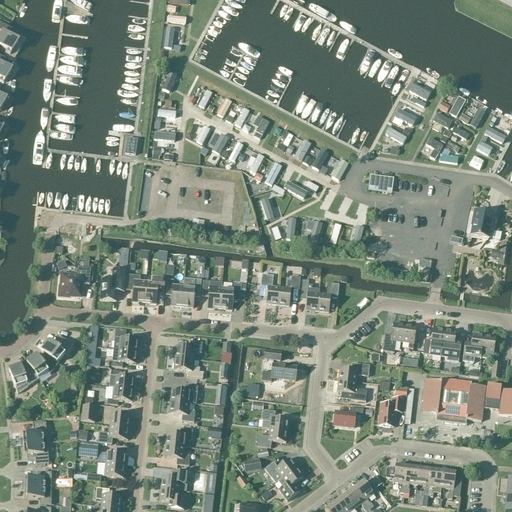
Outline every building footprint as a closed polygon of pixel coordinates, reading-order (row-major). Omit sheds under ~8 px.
[(496,15),(508,20),(511,10),(511,6),(501,3),(496,15)] [(164,22),(183,25),(185,16),(173,14),(175,5),(167,4),(164,22)] [(16,41),(19,36),(0,24),(0,32),(2,33),(0,36),(0,47),(10,53),(9,55),(10,55),(18,43),(16,41)] [(167,50),(179,50),(179,32),(168,31),(167,50)] [(0,79),(4,82),(3,84),(11,72),(9,70),(13,65),(0,56),(0,79)] [(172,73),(169,81),(164,79),(160,91),(169,94),(176,74),(172,73)] [(419,86),(416,90),(426,95),(431,86),(419,79),(416,84),(419,86)] [(196,105),(203,109),(212,93),(205,89),(196,105)] [(402,100),(418,109),(422,102),(406,93),(402,100)] [(455,118),(465,100),(457,96),(447,113),(455,118)] [(215,114),(222,118),(231,102),(224,98),(215,114)] [(445,112),(448,105),(439,101),(436,108),(445,112)] [(242,107),(233,125),(240,129),(249,111),(242,107)] [(156,110),(156,120),(175,119),(175,109),(156,110)] [(411,126),(417,114),(413,111),(410,116),(398,109),(394,117),(411,126)] [(465,124),(469,118),(461,113),(457,119),(465,124)] [(474,127),(482,117),(478,114),(470,124),(474,127)] [(432,123),(449,131),(452,124),(435,116),(432,123)] [(260,134),(266,122),(259,119),(253,131),(260,134)] [(175,142),(173,125),(165,126),(167,143),(175,142)] [(201,126),(196,144),(203,146),(208,128),(201,126)] [(482,134),(501,146),(505,138),(487,126),(482,134)] [(466,140),(468,134),(454,128),(451,134),(466,140)] [(386,137),(402,144),(405,137),(390,130),(386,137)] [(214,144),(220,150),(229,140),(223,135),(214,144)] [(427,158),(434,161),(442,145),(427,137),(424,145),(431,149),(427,158)] [(293,156),(302,160),(310,143),(301,139),(293,156)] [(135,157),(137,141),(127,140),(125,156),(135,157)] [(474,148),(486,156),(491,148),(479,140),(474,148)] [(237,143),(230,157),(239,161),(246,147),(237,143)] [(290,145),(283,150),(287,155),(293,151),(290,145)] [(451,153),(451,146),(441,146),(440,164),(456,165),(457,153),(451,153)] [(221,150),(219,157),(225,159),(227,152),(221,150)] [(311,167),(318,171),(327,154),(320,150),(311,167)] [(162,154),(163,162),(171,162),(170,153),(162,154)] [(256,153),(249,173),(256,175),(263,156),(256,153)] [(468,165),(478,170),(483,161),(472,156),(468,165)] [(329,178),(339,182),(347,163),(338,159),(329,178)] [(270,175),(267,181),(271,183),(278,167),(269,162),(264,173),(270,175)] [(321,167),(323,174),(329,172),(326,165),(321,167)] [(282,179),(285,173),(279,170),(276,176),(282,179)] [(287,174),(281,187),(292,191),(297,179),(287,174)] [(371,176),(369,192),(390,194),(392,179),(371,176)] [(309,186),(308,190),(303,188),(300,198),(312,201),(316,188),(309,186)] [(488,239),(491,224),(489,223),(491,215),(474,212),(472,223),(474,223),(471,236),(488,239)] [(204,223),(193,221),(191,232),(202,234),(204,223)] [(310,238),(317,240),(320,225),(313,223),(310,238)] [(337,242),(339,224),(332,223),(330,241),(337,242)] [(360,241),(361,228),(351,227),(349,239),(360,241)] [(449,244),(461,246),(462,241),(450,238),(449,244)] [(504,254),(492,252),(491,259),(503,261),(504,254)] [(76,278),(62,277),(61,288),(59,287),(58,298),(69,299),(69,297),(80,298),(81,285),(89,286),(90,270),(77,269),(76,278)] [(101,281),(100,302),(115,303),(117,288),(124,289),(125,272),(112,271),(111,282),(101,281)] [(144,304),(145,284),(139,283),(140,278),(127,276),(126,292),(133,292),(131,304),(138,305),(138,304),(144,304)] [(277,307),(279,290),(272,289),(273,277),(262,276),(260,291),(267,292),(266,306),(277,307)] [(286,290),(279,290),(277,307),(289,308),(291,290),(299,291),(300,279),(292,278),(292,283),(287,282),(286,290)] [(152,284),(145,284),(144,304),(149,305),(149,306),(156,307),(157,294),(164,295),(165,280),(152,279),(152,284)] [(170,308),(181,309),(183,286),(173,285),(173,281),(167,281),(165,297),(171,297),(170,308)] [(183,286),(181,309),(193,310),(193,299),(199,300),(201,282),(190,281),(190,286),(183,286)] [(316,313),(318,296),(319,291),(312,290),(312,287),(308,286),(308,283),(302,282),(300,297),(307,298),(305,312),(316,313)] [(214,310),(219,310),(221,290),(222,285),(203,283),(201,298),(208,299),(207,311),(213,311),(214,310)] [(326,297),(318,296),(316,313),(328,315),(330,300),(337,301),(339,286),(327,285),(326,297)] [(221,290),(219,310),(225,311),(225,312),(231,313),(232,302),(239,303),(241,286),(233,286),(233,291),(221,290)] [(402,344),(405,327),(393,325),(391,337),(385,336),(382,353),(393,354),(394,348),(395,343),(402,344)] [(416,328),(405,327),(402,344),(409,345),(408,350),(413,351),(413,346),(414,346),(416,328)] [(441,358),(444,332),(432,330),(430,345),(424,344),(422,356),(441,358)] [(455,334),(444,332),(441,358),(446,359),(446,363),(458,364),(460,349),(454,348),(455,334)] [(114,339),(113,351),(118,351),(137,354),(138,342),(125,340),(126,335),(115,334),(114,339)] [(481,360),(484,337),(472,336),(470,350),(464,349),(462,363),(473,365),(474,360),(481,360)] [(495,339),(484,337),(481,360),(492,361),(493,356),(495,339)] [(41,352),(46,356),(57,364),(64,356),(67,358),(72,345),(57,338),(53,346),(49,342),(48,344),(46,343),(42,350),(41,352)] [(175,360),(194,362),(195,355),(201,355),(202,344),(190,343),(189,349),(176,348),(175,360)] [(223,344),(222,354),(229,355),(230,345),(223,344)] [(111,363),(111,368),(122,369),(122,364),(136,366),(137,354),(118,351),(113,351),(111,363)] [(280,363),(281,355),(265,353),(264,361),(280,363)] [(26,363),(30,369),(30,368),(38,380),(47,373),(49,376),(58,365),(57,364),(46,356),(40,362),(36,356),(35,357),(33,356),(27,362),(26,363)] [(193,368),(194,362),(175,360),(173,372),(186,373),(186,378),(202,380),(203,373),(199,373),(200,369),(193,368)] [(30,368),(30,369),(23,373),(20,366),(18,367),(17,365),(10,370),(8,371),(17,396),(39,381),(38,380),(30,368)] [(498,381),(500,366),(493,365),(491,380),(498,381)] [(295,383),(296,369),(272,366),(271,374),(263,373),(262,383),(271,384),(272,380),(295,383)] [(339,370),(338,382),(356,384),(356,377),(368,378),(369,367),(354,366),(354,372),(339,370)] [(113,390),(133,392),(134,380),(121,378),(121,373),(110,372),(110,377),(115,378),(113,390)] [(440,383),(425,381),(424,393),(423,392),(421,403),(423,403),(421,414),(436,416),(436,423),(435,422),(435,423),(466,427),(466,426),(465,426),(466,421),(481,423),(482,410),(499,412),(499,417),(511,418),(511,392),(501,391),(501,388),(487,386),(487,389),(470,387),(470,384),(441,381),(440,383)] [(356,384),(338,382),(337,394),(351,395),(350,402),(365,403),(366,392),(355,391),(356,384)] [(81,392),(79,384),(72,386),(73,394),(81,392)] [(171,391),(170,403),(189,405),(195,406),(197,388),(185,387),(184,393),(171,391)] [(131,404),(133,392),(113,390),(112,401),(107,401),(107,406),(118,407),(118,402),(131,404)] [(402,401),(392,400),(391,407),(381,405),(378,427),(393,429),(395,414),(401,414),(402,401)] [(189,405),(170,403),(168,415),(182,417),(181,422),(192,423),(193,412),(188,412),(189,405)] [(96,409),(83,407),(81,423),(94,424),(96,409)] [(362,419),(363,411),(350,409),(349,415),(335,414),(333,427),(353,430),(355,418),(362,419)] [(270,431),(287,433),(288,422),(274,420),(275,414),(264,412),(262,430),(270,431)] [(20,422),(19,415),(10,416),(11,423),(20,422)] [(111,416),(109,428),(129,430),(130,418),(111,416)] [(22,436),(23,446),(43,445),(42,437),(46,437),(45,424),(32,425),(33,431),(24,432),(25,432),(26,435),(22,436)] [(129,430),(109,428),(108,435),(99,434),(98,444),(111,446),(112,440),(127,442),(129,430)] [(165,447),(184,449),(185,442),(191,443),(192,432),(180,430),(179,436),(166,435),(165,447)] [(208,430),(207,439),(221,440),(222,431),(208,430)] [(285,445),(287,433),(270,431),(269,438),(258,437),(256,448),(271,450),(271,443),(285,445)] [(43,445),(23,446),(24,457),(27,457),(28,460),(27,460),(27,461),(35,460),(36,466),(48,465),(47,452),(43,452),(43,445)] [(98,447),(80,445),(79,457),(97,459),(98,447)] [(183,456),(184,449),(165,447),(164,459),(177,461),(176,467),(188,468),(190,457),(183,456)] [(357,449),(347,453),(351,462),(361,458),(357,449)] [(268,458),(267,452),(258,453),(259,460),(268,458)] [(106,453),(105,465),(124,468),(126,455),(106,453)] [(260,469),(259,461),(243,464),(244,472),(260,469)] [(275,486),(278,484),(277,483),(296,470),(289,461),(277,469),(273,464),(264,471),(275,486)] [(124,468),(105,465),(104,478),(123,480),(124,468)] [(404,495),(407,469),(395,467),(393,484),(401,485),(401,490),(400,490),(399,495),(404,495)] [(417,487),(419,470),(407,469),(404,495),(408,496),(409,491),(408,491),(409,486),(417,487)] [(277,483),(278,484),(281,489),(277,493),(286,504),(300,494),(294,486),(303,479),(296,470),(277,483)] [(428,498),(431,472),(419,470),(417,487),(425,488),(424,493),(423,493),(416,492),(414,507),(426,509),(428,498)] [(441,490),(443,473),(431,472),(428,498),(432,499),(433,494),(432,494),(433,489),(441,490)] [(455,475),(443,473),(441,490),(449,491),(448,496),(447,496),(447,501),(452,501),(452,498),(459,499),(461,482),(454,482),(455,475)] [(24,480),(24,490),(51,490),(51,480),(51,474),(40,474),(40,480),(24,480)] [(161,479),(160,491),(179,493),(185,494),(187,476),(175,474),(174,480),(161,479)] [(87,475),(86,482),(100,484),(101,477),(87,475)] [(216,475),(207,475),(206,485),(215,486),(216,475)] [(376,489),(381,485),(375,478),(370,482),(376,489)] [(511,511),(511,481),(499,480),(497,496),(507,497),(505,511),(511,511)] [(73,481),(63,481),(63,490),(72,490),(73,481)] [(353,490),(370,511),(373,509),(370,504),(369,505),(366,501),(373,496),(363,483),(353,490)] [(24,490),(24,500),(40,500),(40,507),(51,507),(51,500),(51,490),(24,490)] [(101,501),(101,509),(120,511),(121,499),(108,497),(109,491),(96,490),(95,501),(101,501)] [(344,497),(354,511),(360,506),(363,510),(364,511),(369,511),(370,511),(353,490),(344,497)] [(179,493),(160,491),(159,503),(172,504),(171,510),(184,511),(185,501),(179,500),(179,493)] [(213,498),(205,497),(204,507),(212,508),(213,498)] [(352,511),(354,511),(344,497),(334,505),(339,511),(352,511)]
